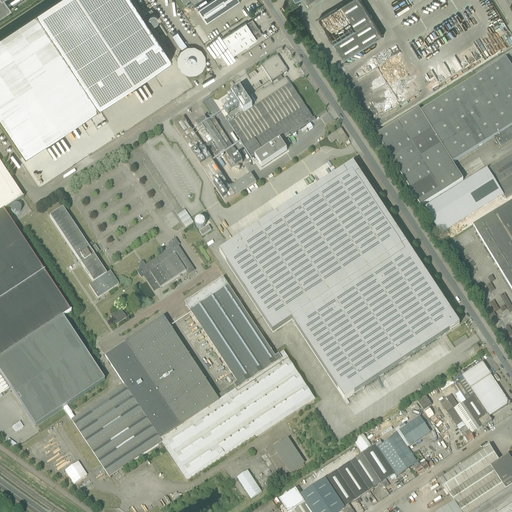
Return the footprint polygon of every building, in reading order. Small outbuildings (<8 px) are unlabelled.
[(52,0),(0,34),(0,115),(26,153),(170,57),(133,0),(52,0)] [(0,0),(0,16),(11,10),(4,0),(0,0)] [(239,0),(212,0),(197,10),(206,23),(239,0)] [(349,0),(319,19),(331,38),(344,59),(384,35),(362,0),(349,0)] [(222,38),(233,55),(257,40),(256,39),(262,35),(252,20),(246,24),(246,23),(222,38)] [(199,24),(193,28),(204,44),(209,40),(199,24)] [(206,63),(205,55),(201,49),(195,45),(187,46),(182,49),(180,51),(177,56),(178,64),(183,71),(188,73),(196,73),(203,69),(206,63)] [(313,119),(297,94),(283,74),(284,74),(279,67),(273,58),(263,65),(268,74),(274,83),(281,78),(282,81),(225,118),(260,171),(287,153),(279,141),(282,139),(284,141),(314,121),(316,120),(314,118),(313,119)] [(511,69),(506,59),(420,112),(419,110),(376,136),(421,207),(463,181),(452,164),(495,137),(501,148),(511,140),(511,69)] [(205,117),(195,123),(199,129),(209,144),(207,145),(215,157),(225,151),(235,167),(243,163),(214,119),(213,119),(212,117),(207,120),(205,117)] [(230,188),(184,118),(173,124),(225,204),(257,184),(251,175),(230,188)] [(342,143),(348,140),(341,129),(328,138),(331,143),(336,139),(340,145),(342,143)] [(506,200),(511,196),(511,154),(487,170),(504,197),(506,200)] [(409,243),(356,162),(222,251),(275,331),(293,320),(409,243)] [(0,374),(35,427),(63,409),(67,406),(104,381),(62,318),(71,312),(70,313),(44,273),(44,272),(43,272),(7,217),(12,214),(8,208),(24,198),(23,198),(0,163),(0,374)] [(487,170),(425,209),(442,235),(504,197),(487,170)] [(511,202),(473,227),(511,290),(511,202)] [(23,211),(23,209),(23,208),(23,207),(22,206),(21,205),(20,204),(19,204),(18,204),(17,204),(16,204),(15,204),(14,206),(13,206),(12,207),(12,209),(12,210),(13,211),(14,213),(14,214),(15,214),(17,215),(18,215),(19,215),(20,214),(22,213),(22,212),(23,211)] [(62,208),(49,217),(92,283),(88,285),(97,299),(118,285),(110,271),(106,274),(62,208)] [(194,223),(185,210),(177,215),(186,228),(194,223)] [(172,227),(179,222),(172,211),(164,216),(172,227)] [(209,224),(206,216),(194,220),(197,228),(209,224)] [(208,226),(199,232),(202,237),(211,231),(208,226)] [(177,245),(179,244),(176,240),(173,242),(174,243),(166,248),(168,251),(146,266),(144,263),(143,263),(141,264),(141,265),(137,267),(139,270),(137,272),(141,278),(144,276),(154,292),(160,288),(161,289),(186,272),(188,275),(194,271),(177,245)] [(409,243),(293,320),(346,400),(462,324),(409,243)] [(95,254),(99,251),(95,245),(91,248),(95,254)] [(215,397),(163,318),(105,357),(125,386),(75,418),(72,421),(110,478),(162,443),(187,481),(255,436),(257,439),(316,400),(284,351),(275,358),(223,279),(185,304),(237,383),(234,385),(215,397)] [(121,310),(110,317),(116,325),(126,319),(121,310)] [(489,418),(507,406),(507,405),(508,402),(508,401),(491,376),(483,363),(462,377),(475,396),(489,418)] [(458,407),(454,409),(462,423),(465,427),(471,435),(484,427),(492,422),(491,420),(489,418),(475,396),(471,398),(459,380),(454,384),(465,402),(458,407)] [(417,401),(428,419),(434,416),(429,408),(432,406),(426,396),(417,401)] [(446,398),(440,402),(456,427),(457,426),(462,423),(454,409),(446,398)] [(67,406),(63,409),(71,421),(72,421),(75,418),(67,406)] [(420,466),(418,463),(416,461),(407,448),(430,432),(420,417),(415,421),(397,433),(398,434),(377,448),(394,475),(396,478),(413,467),(419,476),(424,473),(420,466)] [(468,444),(474,440),(471,435),(465,427),(460,430),(459,431),(462,435),(464,438),(468,444)] [(291,473),(304,465),(287,439),(274,448),(291,473)] [(489,443),(483,447),(485,450),(445,477),(443,473),(437,477),(439,480),(438,480),(439,481),(454,503),(459,511),(501,511),(511,505),(511,461),(508,456),(499,462),(496,457),(490,447),(491,446),(489,443)] [(363,454),(382,484),(394,475),(377,448),(376,446),(363,454)] [(350,463),(370,492),(372,490),(373,489),(379,486),(382,484),(363,454),(350,463)] [(425,461),(425,462),(420,466),(424,473),(434,466),(429,458),(425,461)] [(74,485),(87,476),(78,463),(65,471),(74,485)] [(338,471),(357,500),(370,492),(350,463),(338,471)] [(338,471),(325,479),(345,509),(346,511),(353,511),(349,506),(357,500),(338,471)] [(251,500),(261,493),(248,472),(237,479),(251,500)] [(340,511),(342,511),(345,509),(325,479),(313,488),(329,511),(340,511)] [(305,503),(310,511),(329,511),(313,488),(300,496),(305,503)] [(272,511),(277,509),(271,499),(250,511),(272,511)] [(310,511),(305,503),(291,511),(310,511)] [(459,511),(454,503),(440,511),(459,511)]
